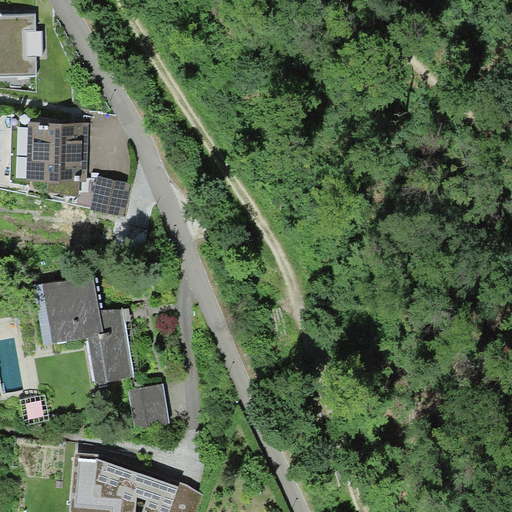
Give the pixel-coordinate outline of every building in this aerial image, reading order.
[(37,13),(0,13),(0,76),(39,75),(37,13)] [(89,124),(34,123),(33,180),(88,181),(89,124)] [(134,186),(99,179),(92,212),(127,219),(134,186)] [(87,276),(40,285),(50,341),(82,336),(90,381),(133,373),(121,308),(93,312),(87,276)] [(162,384),(126,389),(131,426),(168,421),(162,384)] [(99,453),(74,452),(69,511),(70,511),(198,511),(205,496),(187,483),(99,453)]
